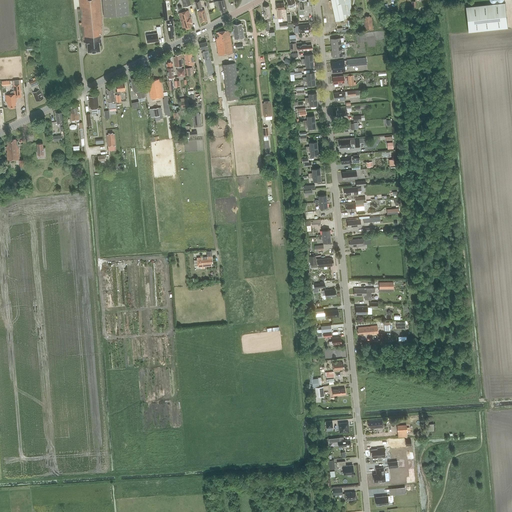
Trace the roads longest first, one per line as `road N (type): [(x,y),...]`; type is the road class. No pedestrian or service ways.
road 1 (residential): [(367,511),(316,0)]
road 2 (track): [(80,93),(99,257),(159,257),(166,265),(169,332),(104,333)]
road 3 (tertiary): [(0,132),(250,5)]
